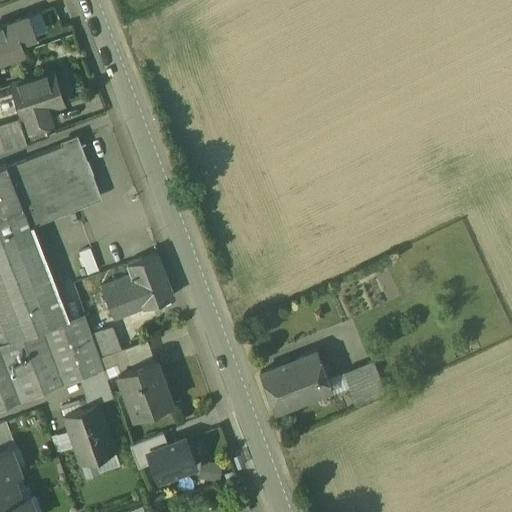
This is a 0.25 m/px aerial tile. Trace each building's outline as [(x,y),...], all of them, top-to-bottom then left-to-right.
[(28,15),(0,25),(0,59),(24,50),(20,41),(35,35),(28,15)] [(53,70),(13,83),(23,116),(19,117),(28,142),(49,134),(41,110),(64,103),(53,70)] [(19,117),(0,123),(0,150),(28,142),(19,117)] [(63,144),(8,165),(23,205),(29,221),(98,195),(76,139),(63,144)] [(0,165),(0,214),(23,205),(8,165),(7,163),(0,165)] [(23,205),(0,214),(0,313),(10,340),(24,335),(67,318),(29,221),(23,205)] [(157,251),(127,262),(131,272),(101,284),(114,317),(144,306),(174,295),(157,251)] [(0,344),(10,340),(0,313),(0,344)] [(112,325),(93,332),(101,355),(121,348),(112,325)] [(91,330),(30,353),(45,391),(104,368),(100,356),(91,330)] [(10,340),(0,344),(0,346),(21,401),(45,391),(30,353),(24,335),(10,340)] [(101,355),(100,356),(104,368),(107,377),(119,373),(118,372),(135,365),(128,345),(121,348),(101,355)] [(0,346),(0,408),(21,401),(0,346)] [(318,350),(261,372),(275,410),(333,388),(318,350)] [(135,365),(118,372),(119,373),(135,416),(173,402),(156,358),(135,365)] [(373,360),(345,371),(357,404),(385,392),(373,360)] [(104,368),(80,378),(87,397),(111,389),(107,377),(104,368)] [(99,402),(64,414),(81,462),(116,450),(99,402)] [(147,450),(168,442),(163,431),(130,443),(138,466),(151,461),(147,450)] [(168,442),(147,450),(151,461),(159,480),(198,465),(186,435),(168,442)] [(0,478),(8,476),(9,476),(20,472),(10,447),(0,450),(0,478)] [(222,464),(202,460),(199,476),(219,479),(222,464)] [(8,476),(0,478),(0,505),(18,499),(17,498),(9,476),(8,476)] [(236,511),(250,505),(242,486),(228,492),(236,511)] [(18,499),(0,505),(0,511),(35,511),(28,494),(17,498),(18,499)]
